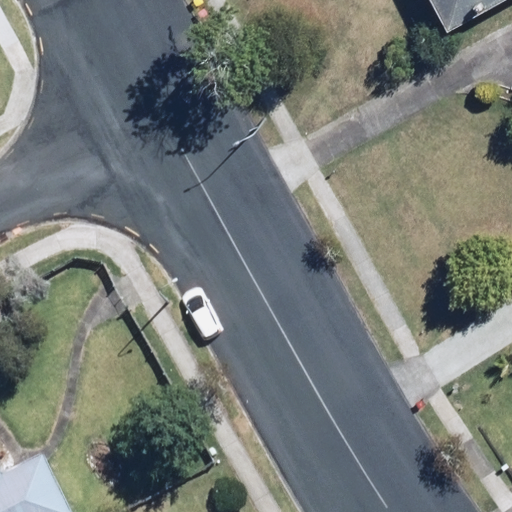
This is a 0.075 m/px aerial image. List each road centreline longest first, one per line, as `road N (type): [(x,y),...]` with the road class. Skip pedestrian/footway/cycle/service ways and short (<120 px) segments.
road 1 (residential): [(391,511),(163,108)]
road 2 (residential): [(163,108),(0,189)]
road 3 (residential): [(163,108),(102,0)]
